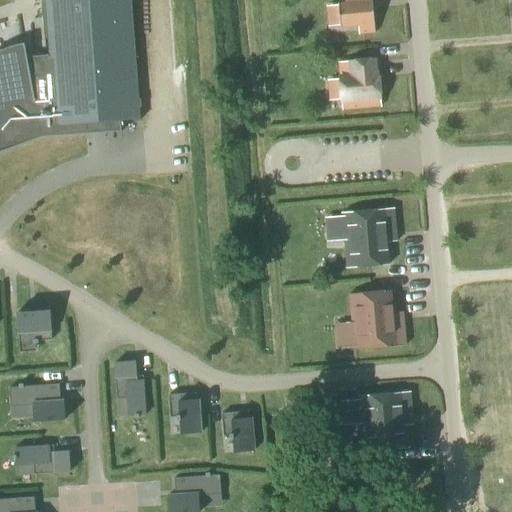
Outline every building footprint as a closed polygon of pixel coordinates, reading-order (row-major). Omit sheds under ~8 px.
[(20,40),(13,42),(3,46),(0,47),(0,153),(8,150),(35,140),(42,138),(87,134),(87,132),(93,131),(120,130),(120,132),(122,132),(121,120),(142,119),(132,0),(45,0),(51,53),(46,54),(29,55),(26,39),(20,40)] [(339,3),(341,28),(359,26),(360,34),(376,33),(372,0),(346,0),(347,2),(339,3)] [(339,77),(342,110),(381,106),(378,73),(376,74),(375,59),(339,62),(340,77),(339,77)] [(342,213),(347,268),(389,265),(386,232),(396,231),(394,208),(342,213)] [(391,290),(349,294),(354,350),(406,345),(404,322),(394,323),(391,290)] [(17,312),(19,342),(33,341),(33,344),(38,343),(38,341),(52,340),(50,305),(35,306),(35,311),(17,312)] [(127,398),(128,416),(135,416),(135,418),(139,418),(139,415),(146,415),(144,381),(137,382),(135,361),(115,363),(117,398),(127,398)] [(19,387),(9,387),(11,407),(33,405),(34,422),(65,419),(63,400),(61,400),(60,383),(23,386),(23,384),(19,384),(19,387)] [(358,396),(363,452),(405,448),(402,415),(412,414),(410,392),(358,396)] [(169,394),(170,402),(178,402),(179,415),(176,415),(177,420),(179,420),(180,434),(201,432),(199,400),(196,400),(196,393),(169,394)] [(233,439),(233,452),(254,451),(252,418),(249,418),(249,411),(222,413),(223,421),(231,420),(232,433),(230,433),(230,439),(233,439)] [(48,445),(14,448),(15,455),(13,455),(13,459),(15,459),(16,466),(34,464),(35,474),(71,471),(69,451),(48,452),(48,445)] [(168,495),(169,511),(200,511),(199,495),(221,494),(220,474),(210,475),(210,472),(205,473),(206,475),(174,478),(176,494),(168,495)] [(0,511),(35,511),(34,497),(0,499),(0,511)]
